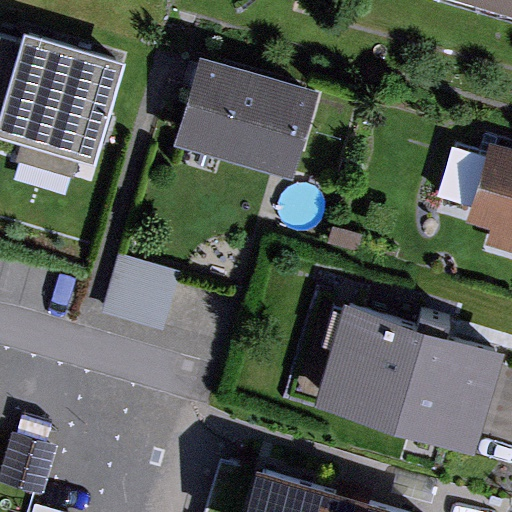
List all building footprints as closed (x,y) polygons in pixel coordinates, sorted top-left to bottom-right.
[(121,70),(26,41),(0,125),(0,136),(92,165),(121,70)] [(315,107),(197,75),(176,152),(294,183),(315,107)] [(511,156),(486,150),(462,237),(511,250),(511,156)] [(108,303),(169,319),(185,261),(124,245),(108,303)] [(500,363),(360,322),(331,422),(471,463),(500,363)] [(376,511),(258,477),(248,511),(376,511)]
